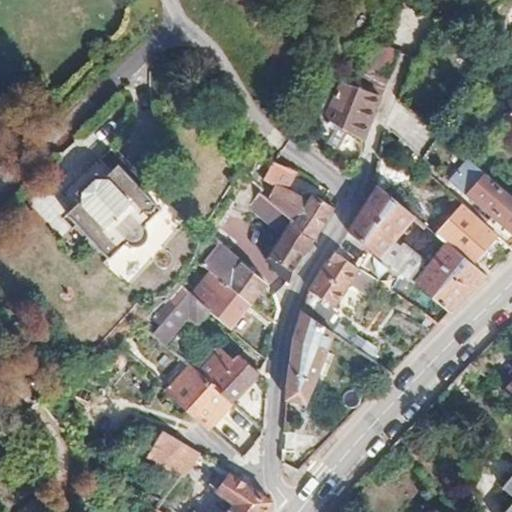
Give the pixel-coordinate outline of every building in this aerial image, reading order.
[(394,53),(362,40),(351,65),(382,78),(387,66),(394,53)] [(351,65),(345,81),(375,94),(382,78),(351,65)] [(345,81),(327,125),(358,137),(375,94),(345,81)] [(409,157),(431,132),(393,101),(384,122),(381,131),(409,157)] [(358,149),(358,137),(327,125),(318,145),(354,159),(358,149)] [(462,157),(431,132),(409,157),(439,184),(462,157)] [(148,214),(145,210),(161,190),(112,149),(100,163),(97,160),(95,163),(90,159),(71,183),(75,186),(73,189),(76,192),(65,205),(114,247),(130,227),(134,229),(138,230),(143,228),(146,226),(148,222),(149,218),(148,214)] [(250,199),(286,221),(312,237),(331,206),(321,200),(312,194),(307,203),(288,191),(291,184),(286,182),(292,172),(275,165),(271,164),(250,199)] [(511,197),(507,193),(481,172),(456,200),(462,206),(495,236),(510,250),(511,248),(511,197)] [(426,261),(394,234),(411,215),(374,185),(347,229),(445,310),(483,275),(468,263),(442,242),(426,261)] [(242,211),(278,233),(286,221),(250,199),(236,190),(213,228),(227,237),(242,211)] [(429,231),(442,242),(468,263),(495,236),(462,206),(439,229),(434,225),(429,231)] [(296,262),(312,237),(286,221),(278,233),(262,260),(274,267),(273,271),(288,280),(291,272),(296,262)] [(262,284),(214,247),(199,266),(209,273),(247,303),(262,284)] [(310,290),(340,311),(366,273),(334,251),(310,290)] [(201,311),(226,329),(247,303),(209,273),(187,301),(201,311)] [(145,319),(155,328),(168,337),(183,319),(191,325),(201,311),(187,301),(169,288),(145,319)] [(312,316),(329,327),(335,317),(318,305),(312,316)] [(329,327),(312,316),(304,311),(286,399),(304,402),(339,335),(329,327)] [(147,339),(159,349),(168,337),(155,328),(147,339)] [(345,339),(354,345),(359,336),(351,330),(345,339)] [(242,387),(255,371),(235,355),(230,360),(216,349),(194,376),(228,403),(250,421),(264,405),(242,387)] [(194,376),(183,367),(162,392),(206,429),(228,403),(194,376)] [(511,368),(496,386),(502,391),(511,379),(511,368)] [(511,379),(502,391),(511,399),(511,379)] [(142,456),(178,479),(194,454),(158,431),(142,456)] [(260,511),(268,500),(226,474),(213,493),(231,505),(226,511),(260,511)] [(511,511),(511,477),(502,489),(511,497),(511,507),(507,511),(511,511)]
